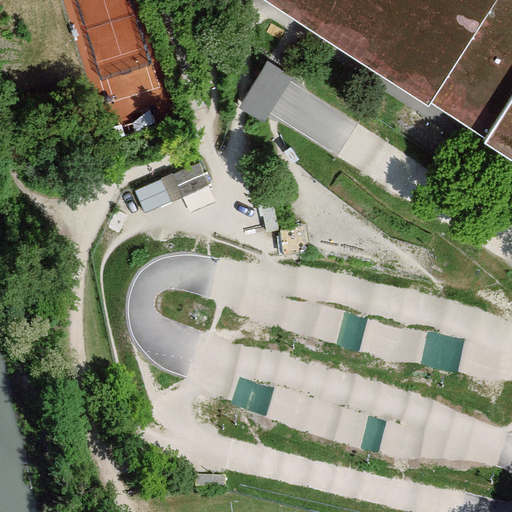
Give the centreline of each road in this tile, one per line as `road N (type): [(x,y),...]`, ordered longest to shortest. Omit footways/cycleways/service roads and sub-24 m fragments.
road 1 (track): [(121,511),(82,393),(74,208)]
road 2 (track): [(233,148),(243,85),(320,85),(343,48)]
road 3 (track): [(199,109),(204,135),(189,150),(105,183),(74,208)]
